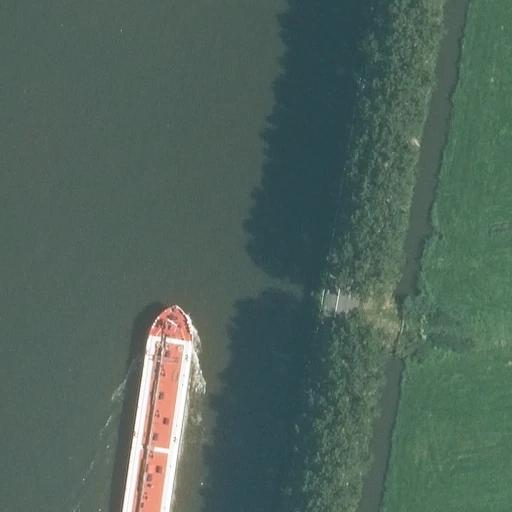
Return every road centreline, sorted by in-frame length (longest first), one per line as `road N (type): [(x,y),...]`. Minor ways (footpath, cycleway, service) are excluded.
road 1 (tertiary): [(304,511),(392,0)]
road 2 (track): [(511,338),(336,323)]
